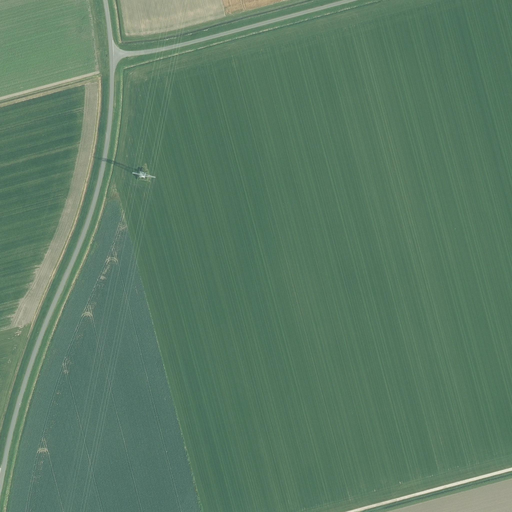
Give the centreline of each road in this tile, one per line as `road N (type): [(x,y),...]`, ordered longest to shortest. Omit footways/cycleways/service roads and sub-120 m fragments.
road 1 (unclassified): [(0,483),(27,371),(96,194),(111,55)]
road 2 (unclassified): [(351,0),(182,45),(111,55)]
